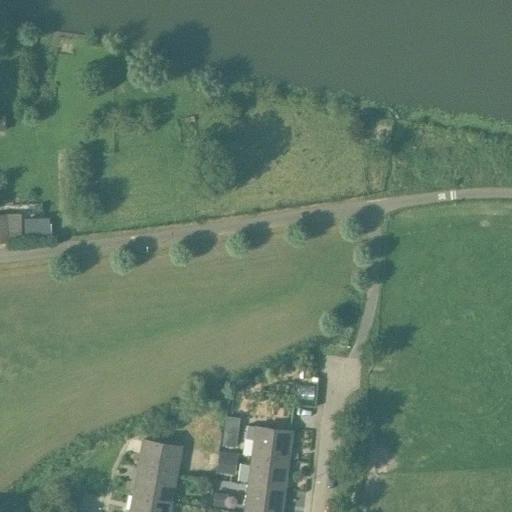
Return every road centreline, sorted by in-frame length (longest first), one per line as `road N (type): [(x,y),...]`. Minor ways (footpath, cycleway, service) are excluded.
road 1 (unclassified): [(0,258),(373,205)]
road 2 (residential): [(318,511),(338,389),(353,362)]
road 3 (unclassified): [(511,192),(373,205)]
